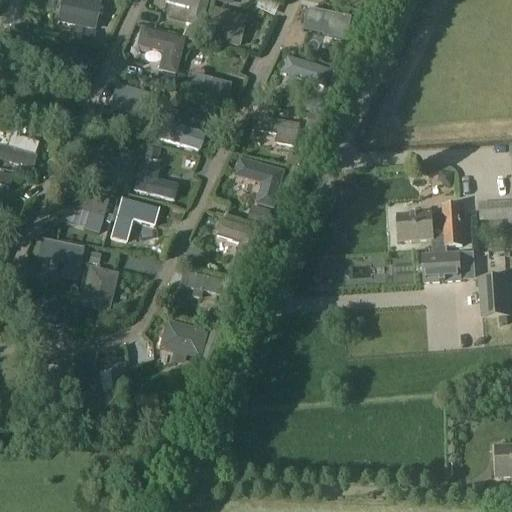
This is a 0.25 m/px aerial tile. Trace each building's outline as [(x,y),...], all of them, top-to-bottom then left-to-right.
[(80,0),(59,0),(55,22),(93,30),(99,4),(80,0)] [(163,0),(163,3),(188,9),(184,25),(199,29),(206,0),(163,0)] [(211,11),(205,39),(237,47),(244,18),(211,11)] [(341,44),(348,22),(311,11),(304,33),(341,44)] [(188,28),(182,39),(194,46),(201,34),(188,28)] [(182,41),(139,30),(135,47),(161,54),(157,71),(173,75),(182,41)] [(84,31),(81,44),(92,46),(94,34),(84,31)] [(0,54),(0,70),(7,72),(10,57),(0,54)] [(32,62),(28,77),(70,86),(73,72),(47,66),(48,60),(40,58),(39,64),(32,62)] [(187,76),(184,92),(226,102),(230,87),(201,80),(203,73),(194,71),(192,77),(187,76)] [(330,73),(326,85),(340,89),(343,77),(330,73)] [(158,75),(155,87),(170,90),(173,78),(158,75)] [(182,97),(186,78),(177,76),(173,95),(182,97)] [(155,95),(117,85),(111,107),(117,108),(129,111),(149,117),(155,95)] [(171,103),(169,112),(181,115),(183,106),(171,103)] [(308,115),(304,129),(317,133),(321,119),(308,115)] [(293,125),(258,119),(255,132),(275,135),(274,144),(289,147),(293,125)] [(0,162),(32,173),(37,158),(34,157),(6,148),(0,146),(0,162)] [(146,149),(144,161),(157,163),(159,152),(146,149)] [(287,158),(284,168),(298,171),(301,161),(287,158)] [(282,172),(237,160),(232,177),(260,185),(255,206),(271,210),(282,172)] [(156,183),(158,174),(139,169),(134,193),(173,202),(176,188),(156,183)] [(0,174),(0,188),(8,191),(13,179),(0,174)] [(439,174),(438,182),(443,188),(451,188),(452,175),(439,174)] [(67,194),(63,209),(88,216),(84,232),(98,236),(102,219),(106,204),(67,194)] [(121,202),(111,240),(125,244),(131,223),(152,229),(157,212),(121,202)] [(511,202),(478,204),(480,222),(511,220),(511,202)] [(459,207),(443,208),(443,222),(445,240),(446,249),(462,248),(459,207)] [(256,209),(252,225),(264,228),(269,213),(256,209)] [(431,216),(397,218),(399,245),(432,243),(432,241),(445,240),(443,222),(431,222),(431,216)] [(259,233),(219,221),(215,236),(239,243),(232,265),(248,270),(259,233)] [(432,241),(432,243),(433,258),(422,259),(424,285),(460,283),(459,257),(446,257),(446,249),(445,240),(432,241)] [(83,250),(41,242),(38,259),(64,264),(61,281),(76,284),(83,250)] [(90,255),(88,266),(97,268),(100,258),(90,255)] [(88,268),(79,306),(107,312),(116,275),(88,268)] [(228,283),(182,274),(179,287),(193,289),(191,297),(199,299),(201,291),(226,296),(228,283)] [(482,320),(509,318),(506,280),(479,281),(482,320)] [(57,303),(18,295),(14,311),(29,314),(27,323),(52,328),(57,303)] [(61,301),(58,313),(69,315),(71,303),(61,301)] [(208,314),(203,324),(214,330),(220,320),(222,315),(211,309),(208,314)] [(166,322),(159,349),(198,360),(205,333),(166,322)] [(207,333),(203,348),(199,362),(212,365),(215,351),(219,336),(207,333)] [(112,396),(95,399),(97,413),(130,408),(123,367),(107,370),(112,396)] [(48,369),(49,395),(40,395),(40,404),(49,404),(50,411),(71,410),(70,368),(48,369)] [(18,372),(1,370),(0,386),(0,410),(15,412),(18,372)] [(92,395),(77,398),(80,416),(96,413),(92,395)] [(142,401),(133,402),(135,416),(144,415),(142,401)] [(497,480),(511,479),(511,448),(495,449),(497,480)]
